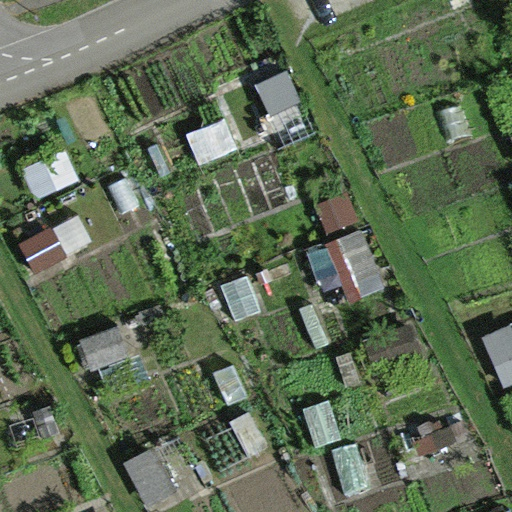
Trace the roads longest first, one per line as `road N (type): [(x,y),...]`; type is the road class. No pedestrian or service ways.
road 1 (track): [(511,445),(271,0)]
road 2 (track): [(137,511),(0,255)]
road 3 (residential): [(0,72),(172,0)]
